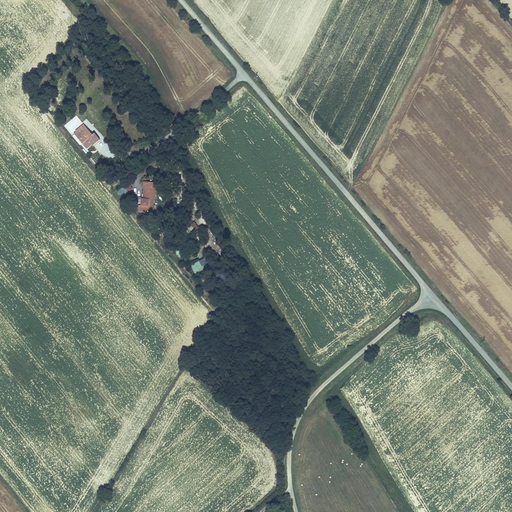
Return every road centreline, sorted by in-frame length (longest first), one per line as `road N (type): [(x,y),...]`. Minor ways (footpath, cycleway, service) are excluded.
road 1 (tertiary): [(432,295),(182,0)]
road 2 (unclassified): [(296,511),(289,452),(307,401),(432,295)]
road 3 (tertiary): [(511,387),(432,295)]
